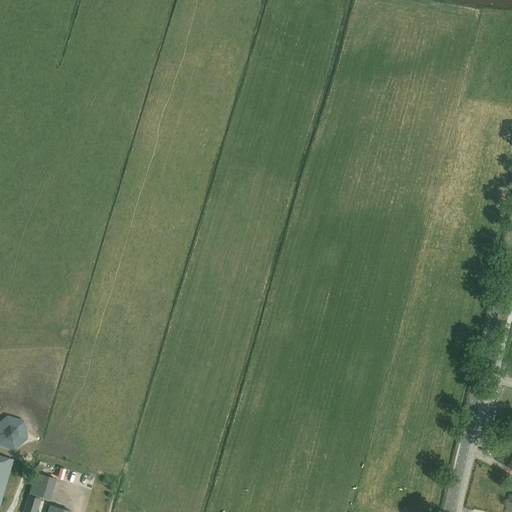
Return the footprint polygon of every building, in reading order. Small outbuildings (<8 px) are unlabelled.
[(28,438),(25,421),(7,415),(0,421),(0,445),(15,451),(28,438)] [(0,504),(13,459),(0,455),(0,504)] [(54,496),(59,475),(48,472),(42,494),(54,496)] [(495,475),(492,482),(501,485),(503,478),(495,475)] [(32,483),(23,511),(36,511),(41,495),(36,494),(38,485),(32,483)]
